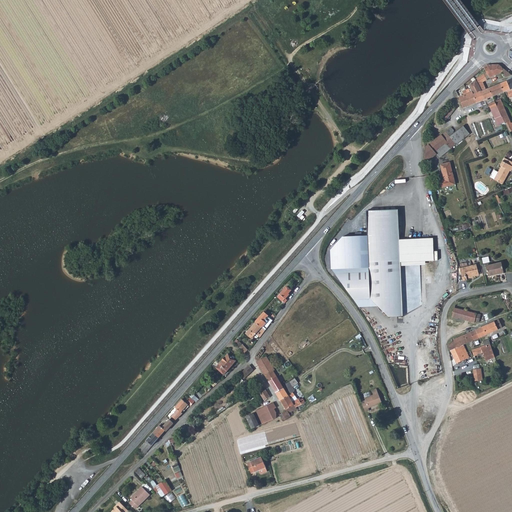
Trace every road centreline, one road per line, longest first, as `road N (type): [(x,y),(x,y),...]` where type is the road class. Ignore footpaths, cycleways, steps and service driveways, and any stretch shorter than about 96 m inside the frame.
road 1 (secondary): [(303,252),(73,511)]
road 2 (track): [(317,216),(310,204),(350,154),(251,0)]
road 3 (unclassified): [(189,511),(415,451)]
road 4 (unclassified): [(415,451),(368,334),(303,252)]
road 5 (residential): [(415,451),(447,396),(445,308),(460,294),(511,286)]
road 6 (secondary): [(449,90),(303,252)]
road 7 (unknown): [(420,327),(444,255),(422,174),(423,119)]
road 8 (unclassified): [(238,367),(90,511)]
road 9 (unknown): [(415,451),(420,327)]
